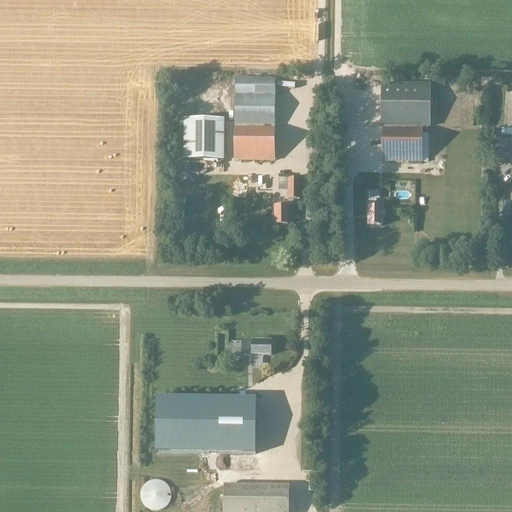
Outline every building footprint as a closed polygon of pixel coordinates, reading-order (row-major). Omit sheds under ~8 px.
[(235,95),(275,96),(275,80),(235,79),(235,95)] [(383,85),(382,162),(427,163),(428,134),(422,134),(422,128),(428,128),(428,86),(383,85)] [(274,127),(275,96),(235,95),(234,126),(235,126),(274,127)] [(184,119),(183,160),(223,160),(224,120),(184,119)] [(274,161),(274,127),(235,126),(234,161),(274,161)] [(217,175),(217,166),(199,166),(200,176),(217,175)] [(254,189),(254,179),(246,179),(246,189),(254,189)] [(274,226),(287,226),(287,208),(287,205),(292,205),(292,200),(299,200),(299,179),(287,179),(287,202),(277,202),(277,208),(274,208),(274,226)] [(368,208),(368,226),(381,226),(381,208),(378,208),(378,202),(368,202),(368,208)] [(271,356),(271,342),(252,342),(246,342),(245,352),(252,352),(251,356),(271,356)] [(255,455),(256,400),(156,399),(156,454),(255,455)] [(158,481),(156,481),(154,481),(152,481),(150,482),(148,483),(147,484),(146,485),(145,485),(144,486),(144,487),(143,488),(142,489),(142,491),(141,492),(141,494),(141,495),(141,496),(141,497),(141,498),(141,500),(141,501),(142,502),(143,504),(143,505),(144,506),(145,507),(146,508),(147,509),(148,509),(150,510),(151,511),(154,511),(155,511),(156,511),(158,511),(159,511),(161,511),(163,510),(164,510),(165,509),(166,508),(167,507),(169,506),(169,505),(170,503),(171,502),(171,500),(172,499),(172,498),(172,497),(172,496),(172,495),(172,493),(171,492),(171,491),(170,489),(170,488),(169,487),(168,486),(167,485),(166,484),(165,483),(164,483),(162,482),(160,481),(158,481)] [(224,486),(223,511),(288,511),(289,487),(224,486)]
